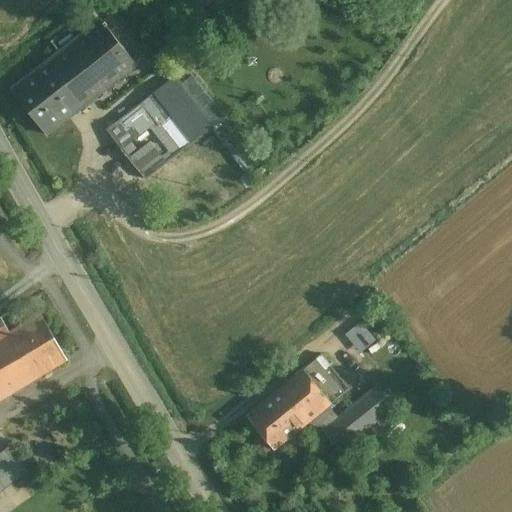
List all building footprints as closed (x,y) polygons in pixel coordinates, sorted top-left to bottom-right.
[(102,20),(12,88),(46,132),(138,64),(102,20)] [(173,80),(107,131),(146,180),(210,128),(173,80)] [(41,316),(0,340),(0,399),(65,360),(41,316)] [(348,333),(362,352),(379,339),(365,320),(348,333)] [(281,387),(309,422),(349,390),(321,355),(281,387)] [(281,387),(247,416),(274,450),(309,422),(281,387)] [(374,388),(322,430),(339,451),(391,409),(374,388)] [(0,456),(0,491),(25,472),(8,450),(0,456)]
